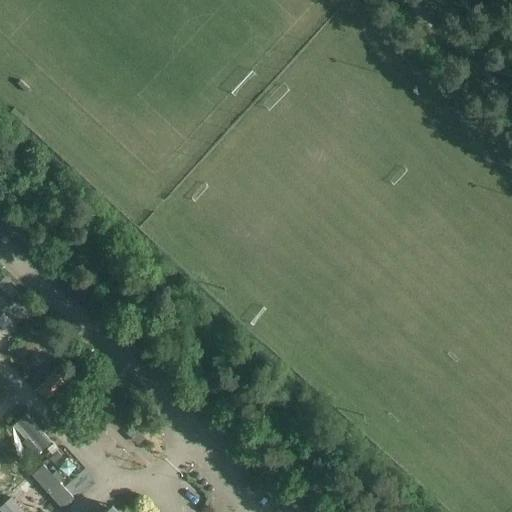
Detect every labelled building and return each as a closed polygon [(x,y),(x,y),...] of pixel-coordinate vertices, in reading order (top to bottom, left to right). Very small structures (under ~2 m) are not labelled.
[(9,283),(3,290),(11,298),(17,292),(9,283)] [(25,355),(48,334),(41,326),(17,347),(25,355)] [(88,368),(74,382),(109,416),(123,402),(108,388),(110,385),(105,380),(103,382),(88,368)] [(41,450),(50,441),(25,413),(15,423),(41,450)] [(144,437),(136,430),(130,436),(137,444),(144,437)] [(52,454),(58,448),(53,443),(47,449),(52,454)] [(61,455),(57,451),(49,458),(53,462),(61,455)] [(61,482),(54,475),(43,463),(32,474),(62,508),(74,497),(61,482)] [(13,505),(8,500),(0,507),(0,508),(3,511),(23,511),(25,511),(18,503),(17,502),(13,505)]
